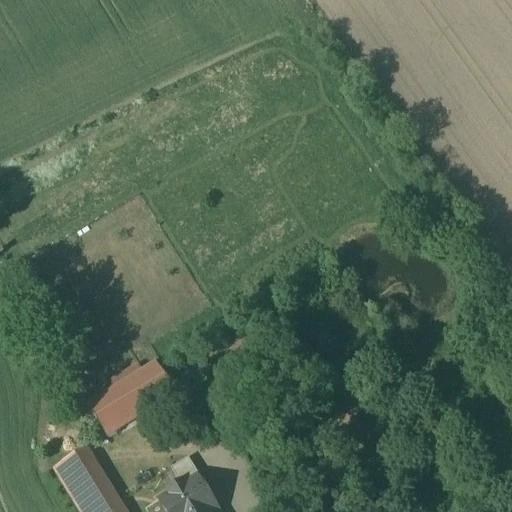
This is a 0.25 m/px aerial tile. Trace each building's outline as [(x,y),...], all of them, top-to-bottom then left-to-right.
[(156,366),(88,408),(107,439),(175,397),(156,366)] [(192,409),(170,421),(178,435),(200,423),(192,409)] [(147,434),(120,449),(127,463),(155,448),(147,434)] [(109,511),(76,458),(56,470),(81,511),(125,511),(121,504),(109,511)] [(187,463),(152,485),(167,511),(202,511),(213,505),(187,463)]
